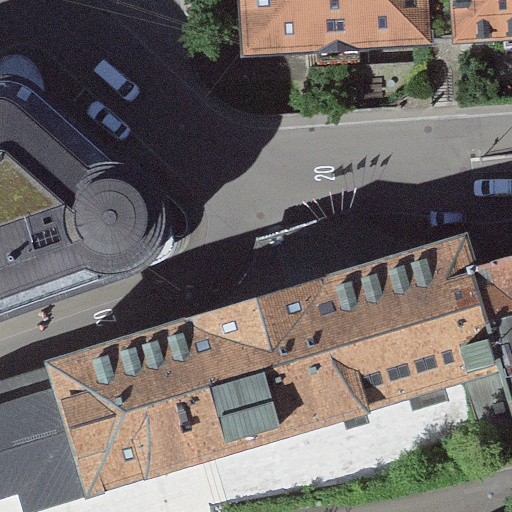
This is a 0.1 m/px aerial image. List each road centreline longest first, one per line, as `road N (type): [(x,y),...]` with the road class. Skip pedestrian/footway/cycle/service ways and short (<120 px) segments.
road 1 (residential): [(235,189),(224,252),(195,294),(0,368)]
road 2 (residential): [(235,189),(34,0)]
road 3 (residential): [(390,181),(235,189)]
road 4 (residential): [(511,138),(410,156),(390,181)]
road 5 (residential): [(511,188),(390,181)]
